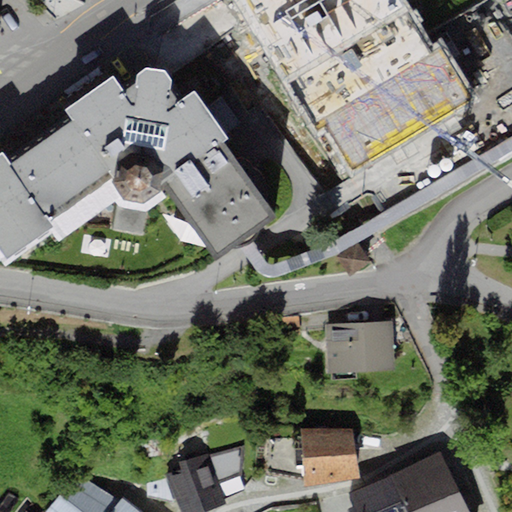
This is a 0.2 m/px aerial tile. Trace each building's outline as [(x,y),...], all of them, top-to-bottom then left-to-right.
[(241,0),(302,105),(307,102),(346,168),(466,98),(432,39),(420,47),(414,37),(392,0),(241,0)] [(392,0),(414,37),(477,0),(392,0)] [(0,147),(0,246),(6,255),(53,223),(48,216),(106,176),(121,194),(143,197),(163,182),(215,254),(236,240),(248,232),(274,211),(221,138),(229,134),(194,85),(179,96),(169,84),(172,74),(164,67),(148,64),(137,69),(135,81),(120,85),(112,73),(66,104),(73,115),(11,162),(0,147)] [(254,245),(248,232),(236,240),(243,252),(256,270),(264,275),(278,275),(334,251),(499,154),(511,147),(511,136),(441,176),(328,242),(282,259),(271,262),(266,260),(254,245)] [(389,322),(325,325),(327,369),(391,366),(390,337),(389,322)] [(350,428),(299,428),(304,484),(359,476),(352,439),(350,428)] [(175,473),(168,475),(180,511),(196,511),(214,505),(224,501),(223,496),(244,488),(238,473),(242,446),(208,457),(207,453),(178,462),(180,468),(174,471),(175,473)] [(439,451),(390,475),(407,511),(468,511),(448,469),(439,451)] [(103,511),(114,500),(75,474),(43,511),(103,511)] [(407,511),(390,475),(348,493),(355,511),(407,511)] [(137,511),(118,495),(114,500),(103,511),(137,511)]
